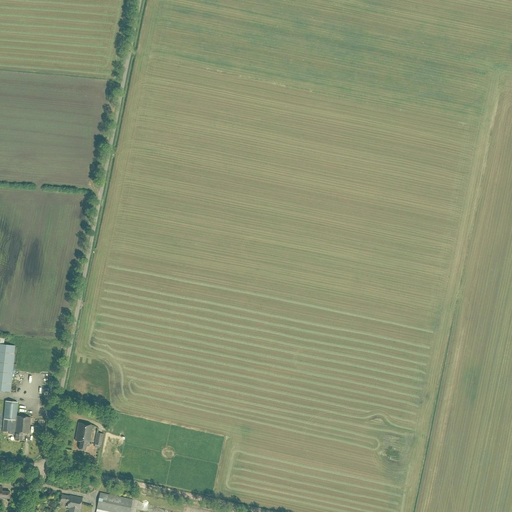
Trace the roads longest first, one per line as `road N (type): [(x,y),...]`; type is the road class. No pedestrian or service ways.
road 1 (unclassified): [(43,465),(140,0)]
road 2 (track): [(251,511),(43,465)]
